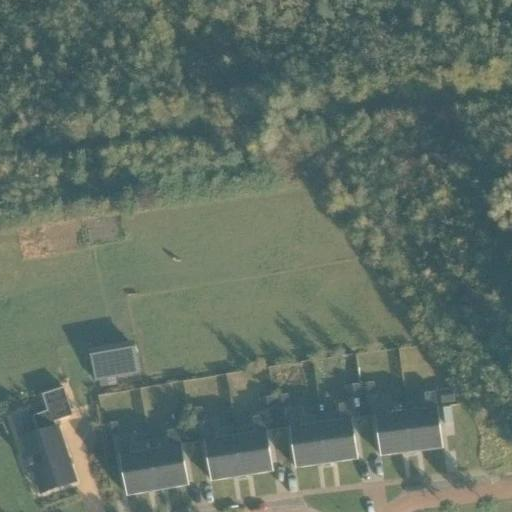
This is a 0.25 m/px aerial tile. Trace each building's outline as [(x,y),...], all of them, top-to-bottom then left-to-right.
[(136,349),(125,351),(129,376),(141,374),(136,349)] [(102,355),(91,357),(96,382),(100,381),(106,380),(102,355)] [(374,384),(361,386),(362,397),(375,395),(374,384)] [(361,397),(359,386),(346,388),(348,399),(361,397)] [(28,452),(31,459),(28,460),(30,467),(33,467),(42,493),(75,483),(57,427),(55,428),(53,424),(73,417),(64,389),(42,396),(48,412),(33,417),(38,433),(23,438),(28,452)] [(453,390),(441,391),(443,404),(454,403),(453,390)] [(426,411),(407,413),(412,453),(443,450),(438,409),(436,393),(424,395),(426,411)] [(275,398),(276,409),(289,408),(288,396),(275,398)] [(273,398),(260,400),(262,412),(275,410),(273,398)] [(412,453),(407,413),(387,416),(385,399),(374,401),(376,417),(381,457),(412,453)] [(341,422),(321,425),(327,465),(358,460),(352,420),(350,404),(339,406),(341,422)] [(189,411),(191,423),(204,421),(202,409),(189,411)] [(327,465),(321,425),(302,427),(299,411),(288,413),(290,429),(296,469),(327,465)] [(174,414),(176,426),(189,423),(187,412),(174,414)] [(256,435),(236,438),(242,477),(273,473),(267,433),(264,417),(253,418),(256,435)] [(117,424),(104,426),(106,438),(120,435),(117,424)] [(242,477),(236,438),(217,441),(214,425),(203,426),(206,442),(212,482),(242,477)] [(171,449),(151,452),(158,492),(189,486),(182,447),(179,431),(168,433),(171,449)] [(158,492),(151,452),(132,455),(129,439),(118,441),(121,457),(128,497),(158,492)]
